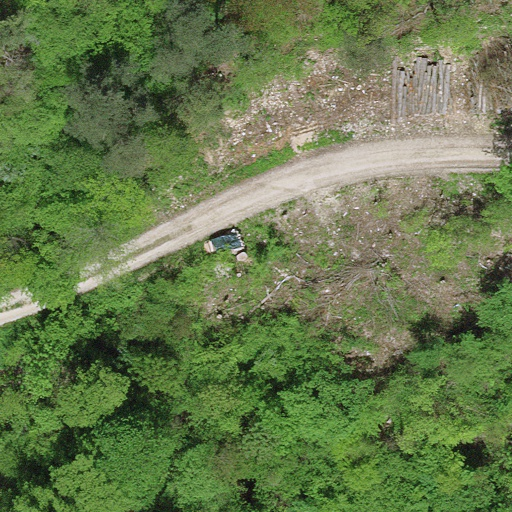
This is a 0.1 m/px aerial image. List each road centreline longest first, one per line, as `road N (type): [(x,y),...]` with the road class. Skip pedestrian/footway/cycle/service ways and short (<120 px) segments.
road 1 (track): [(511,158),(446,156),(265,191),(205,220)]
road 2 (track): [(205,220),(92,275),(0,307)]
